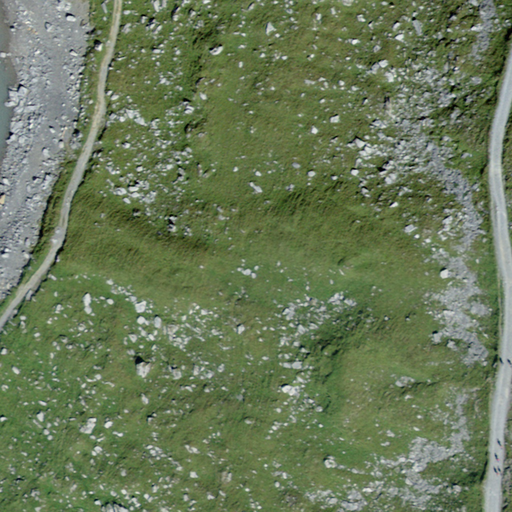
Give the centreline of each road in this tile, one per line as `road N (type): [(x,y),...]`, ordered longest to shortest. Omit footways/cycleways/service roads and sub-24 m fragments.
road 1 (track): [(511,58),(492,147),(508,299),(487,511)]
road 2 (track): [(0,320),(54,248),(98,117),(117,0)]
